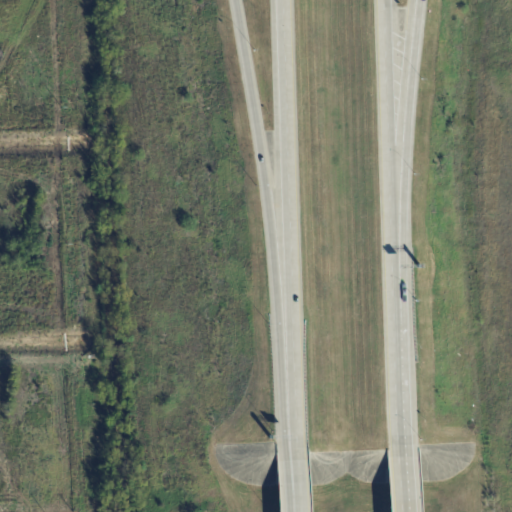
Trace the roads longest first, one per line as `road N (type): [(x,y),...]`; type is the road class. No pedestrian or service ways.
road 1 (motorway): [(233,0),(260,149),(289,438)]
road 2 (motorway): [(277,0),(289,438)]
road 3 (motorway): [(399,444),(393,212)]
road 4 (motorway): [(393,212),(417,0)]
road 5 (motorway): [(393,212),(382,0)]
